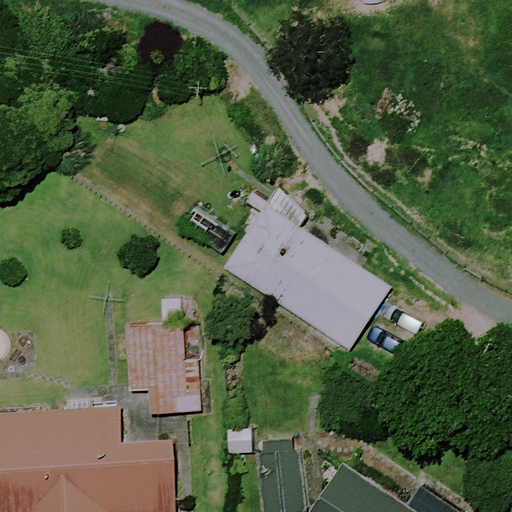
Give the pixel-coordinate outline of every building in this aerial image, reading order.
[(313,210),(281,190),(230,267),(354,350),(395,288),(302,226),(313,210)] [(158,413),(210,409),(205,334),(194,334),(191,297),(166,299),(168,326),(132,328),(136,388),(156,387),(158,413)] [(136,442),(134,406),(0,412),(0,511),(187,511),(184,439),(136,442)] [(249,511),(263,511),(313,511),(315,445),(282,444),(265,444),(263,491),(249,490),(249,511)] [(413,510),(348,467),(318,511),(467,511),(429,486),(413,510)]
